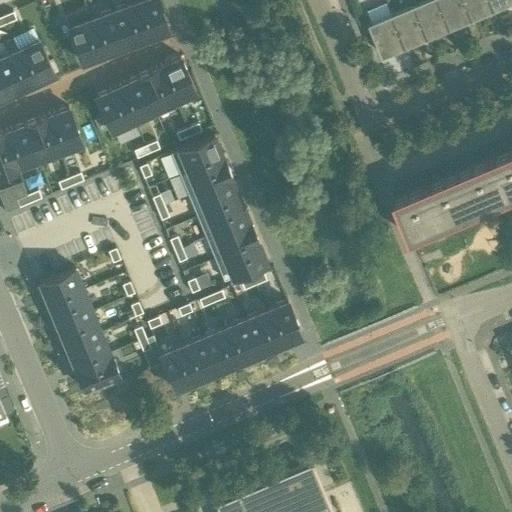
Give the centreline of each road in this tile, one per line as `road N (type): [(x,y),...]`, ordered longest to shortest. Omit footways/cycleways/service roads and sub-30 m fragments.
road 1 (residential): [(71,475),(456,313)]
road 2 (residential): [(367,123),(511,63)]
road 3 (residential): [(14,333),(71,475)]
road 4 (residential): [(511,445),(456,313)]
road 5 (residential): [(367,123),(315,0)]
road 6 (residential): [(398,170),(511,121)]
